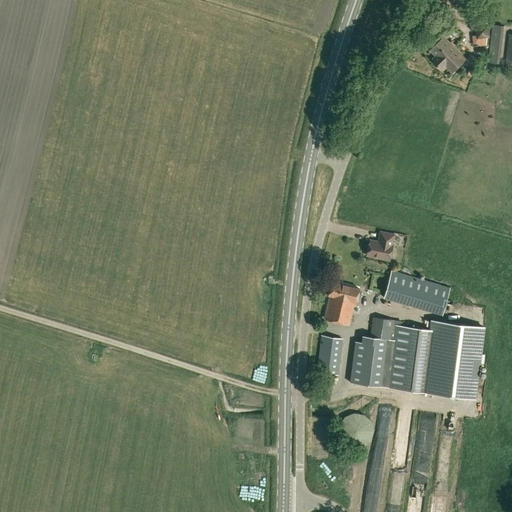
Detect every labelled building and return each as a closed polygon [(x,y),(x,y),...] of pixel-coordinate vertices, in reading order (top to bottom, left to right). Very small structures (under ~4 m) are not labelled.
[(478,38),(490,36),(487,17),(475,18),(477,32),(478,38)] [(452,72),(465,58),(444,37),(431,49),(437,55),(433,59),(442,69),(446,66),(452,72)] [(366,255),(389,260),(392,245),(391,245),(393,235),(381,232),(378,242),(370,240),(366,255)] [(449,286),(391,270),(384,297),(442,314),(449,286)] [(324,318),(349,324),(354,301),(356,302),(359,289),(332,281),(328,295),(330,295),(324,318)] [(356,340),(350,382),(385,386),(393,324),(393,319),(373,316),(371,336),(363,335),(362,341),(356,340)] [(433,329),(425,391),(474,398),(483,326),(434,320),(433,329)] [(433,329),(393,324),(385,386),(425,391),(433,329)] [(338,374),(342,338),(321,335),(317,372),(338,374)]
